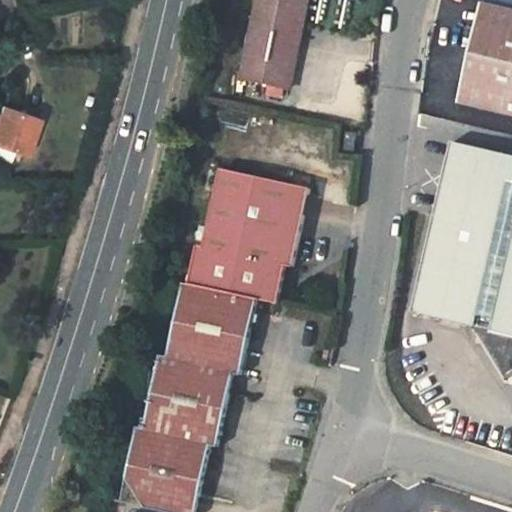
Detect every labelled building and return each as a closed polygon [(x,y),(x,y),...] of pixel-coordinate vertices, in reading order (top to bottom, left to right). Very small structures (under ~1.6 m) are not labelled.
[(256,0),(241,77),(290,88),(308,0),(256,0)] [(511,0),(483,0),(460,102),(511,113),(511,0)] [(0,146),(26,155),(38,118),(4,106),(0,116),(0,146)] [(357,134),(348,133),(345,150),(354,151),(357,134)] [(511,156),(453,143),(414,311),(476,325),(479,312),(495,317),(488,344),(508,377),(511,374),(511,156)] [(198,244),(189,284),(259,299),(278,304),(287,263),(295,265),(312,187),(221,168),(204,245),(198,244)] [(189,284),(186,284),(169,357),(162,356),(145,430),(137,429),(127,478),(147,509),(159,511),(197,511),(212,445),(219,446),(236,373),(242,374),(259,299),(189,284)] [(339,295),(329,293),(326,309),(335,311),(339,295)] [(477,325),(488,344),(495,317),(479,312),(476,325),(477,325)] [(324,364),(330,366),(334,350),(328,349),(324,364)]
